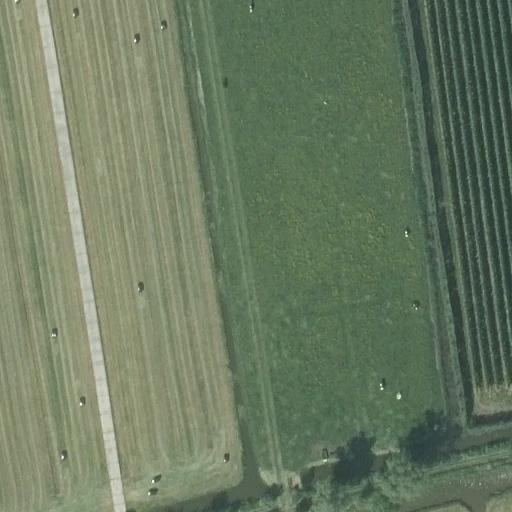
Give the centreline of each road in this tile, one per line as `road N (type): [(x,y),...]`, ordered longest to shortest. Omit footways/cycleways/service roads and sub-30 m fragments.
road 1 (track): [(120,511),(40,0)]
road 2 (track): [(511,461),(284,511)]
